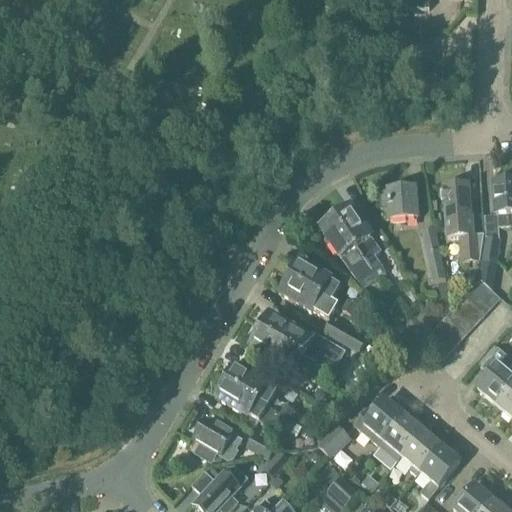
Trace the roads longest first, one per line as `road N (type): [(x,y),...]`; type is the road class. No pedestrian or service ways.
road 1 (unclassified): [(125,485),(314,194),(352,168),(490,142)]
road 2 (residential): [(511,472),(453,420),(444,402),(450,380),(505,314)]
road 3 (residential): [(490,142),(496,0)]
road 4 (unclassified): [(0,511),(125,485)]
